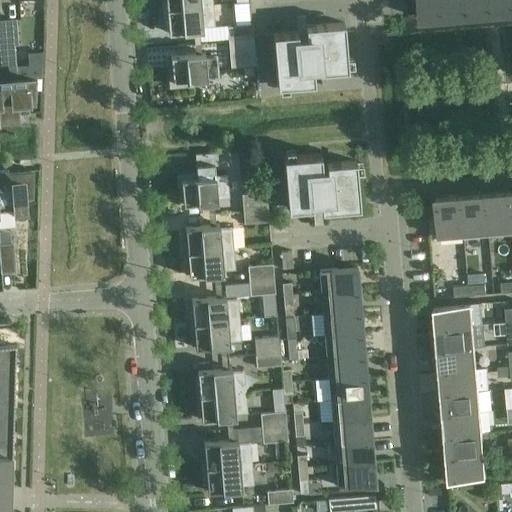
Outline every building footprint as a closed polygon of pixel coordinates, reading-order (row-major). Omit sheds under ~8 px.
[(162,0),(163,9),(212,5),(211,0),(162,0)] [(446,17),(444,0),(409,0),(410,2),(420,2),(421,19),(446,17)] [(470,15),(468,0),(444,0),(446,17),(470,15)] [(494,13),(492,0),(468,0),(470,15),(494,13)] [(511,11),(511,0),(492,0),(494,13),(511,11)] [(214,25),(212,5),(163,9),(165,29),(168,29),(169,33),(203,30),(203,26),(214,25)] [(0,119),(19,118),(19,115),(30,114),(29,100),(33,100),(34,78),(18,80),(15,45),(19,44),(17,20),(0,21),(0,119)] [(158,23),(143,24),(143,37),(158,37),(158,23)] [(345,23),(306,26),(307,35),(298,36),(298,32),(273,34),(278,86),(315,83),(314,72),(349,70),(345,23)] [(253,38),(252,25),(228,27),(229,40),(253,38)] [(256,65),(253,38),(229,40),(231,67),(256,65)] [(205,53),(171,56),(171,60),(168,61),(170,88),(198,85),(198,79),(219,78),(217,56),(206,57),(205,53)] [(463,124),(463,97),(445,97),(445,110),(424,111),(425,140),(452,140),(451,124),(463,124)] [(356,161),(329,164),(327,164),(327,171),(323,172),(321,154),(284,157),(288,209),(313,207),(313,203),(321,202),(322,211),(360,208),(356,161)] [(227,175),(216,176),(215,165),(218,165),(218,155),(196,157),(197,172),(177,174),(180,201),(183,200),(183,205),(218,202),(218,198),(229,197),(227,175)] [(31,192),(32,171),(32,170),(6,173),(6,169),(0,169),(0,209),(15,208),(15,218),(25,218),(27,218),(24,191),(30,191),(30,192),(31,192)] [(511,229),(511,222),(509,192),(485,194),(488,231),(511,229)] [(269,209),(267,193),(242,195),(244,211),(269,209)] [(488,231),(485,194),(461,196),(464,233),(488,231)] [(464,233),(461,196),(437,198),(438,216),(428,217),(430,235),(440,234),(440,235),(464,233)] [(270,222),(269,211),(269,209),(244,211),(245,224),(270,222)] [(220,225),(185,228),(186,232),(182,232),(184,252),(233,248),(231,228),(220,229),(220,225)] [(12,245),(0,246),(0,254),(1,271),(14,270),(12,245)] [(235,269),(233,248),(184,252),(186,273),(189,272),(189,277),(224,274),(223,270),(235,269)] [(293,267),(291,251),(281,252),(283,268),(293,267)] [(274,281),(273,264),(248,266),(250,283),(274,281)] [(358,266),(320,270),(322,292),(359,289),(358,266)] [(275,293),(274,281),(250,283),(251,295),(275,293)] [(511,292),(511,282),(501,283),(502,293),(511,292)] [(291,283),(282,283),(283,295),(292,295),(291,283)] [(486,284),(470,286),(471,296),(487,295),(486,284)] [(471,296),(470,286),(454,287),(455,297),(471,296)] [(361,310),(359,289),(322,292),(323,314),(361,310)] [(293,307),(292,295),(283,295),(284,307),(293,307)] [(226,296),(191,299),(192,303),(188,304),(190,324),(239,320),(237,299),(226,300),(226,296)] [(474,326),(472,304),(435,307),(436,329),(474,326)] [(363,332),(361,310),(323,314),(325,335),(363,332)] [(241,340),(239,320),(190,324),(192,344),(195,344),(195,348),(230,345),(230,341),(241,340)] [(295,326),(286,326),(287,338),(296,338),(295,326)] [(475,348),(474,326),(436,329),(438,351),(475,348)] [(365,353),(363,332),(325,335),(327,357),(365,353)] [(479,336),(479,351),(505,351),(504,335),(479,336)] [(280,352),(279,336),(254,338),(256,355),(280,352)] [(297,350),(296,338),(287,338),(288,350),(297,350)] [(0,346),(0,511),(11,511),(16,346),(0,346)] [(477,369),(475,348),(438,351),(440,372),(477,369)] [(281,365),(281,361),(280,352),(256,355),(257,367),(281,365)] [(367,375),(365,353),(327,357),(329,378),(367,375)] [(232,368),(197,371),(198,375),(195,376),(196,396),(245,392),(243,371),(232,372),(232,368)] [(291,369),(282,370),(283,382),(292,381),(291,369)] [(479,391),(477,369),(440,372),(442,394),(479,391)] [(369,396),(367,375),(329,378),(331,400),(369,396)] [(293,393),(292,381),(283,382),(284,394),(293,393)] [(481,412),(479,391),(442,394),(444,415),(481,412)] [(247,412),(245,392),(196,396),(198,416),(201,416),(202,420),(236,417),(236,413),(247,412)] [(370,418),(369,396),(331,400),(333,421),(370,418)] [(287,424),(285,412),(261,414),(262,426),(287,424)] [(302,412),(293,412),(294,424),(303,424),(302,412)] [(483,434),(481,412),(444,415),(446,437),(483,434)] [(372,439),(370,418),(333,421),(334,443),(372,439)] [(288,441),(287,424),(262,426),(263,443),(288,441)] [(304,436),(303,424),(294,424),(295,436),(304,436)] [(485,455),(483,434),(446,437),(448,458),(485,455)] [(374,461),(372,439),(334,443),(336,464),(374,461)] [(251,463),(250,443),(238,444),(238,440),(204,443),(204,447),(201,447),(202,467),(251,463)] [(306,455),(297,455),(298,467),(307,467),(306,455)] [(487,477),(485,455),(448,458),(449,481),(487,477)] [(376,483),(374,461),(336,464),(338,487),(376,483)] [(253,484),(251,463),(202,467),(204,488),(207,488),(208,492),(242,489),(242,485),(253,484)] [(308,479),(307,467),(298,467),(299,479),(308,479)] [(511,493),(511,483),(496,485),(497,495),(511,493)] [(293,502),(292,489),(267,491),(268,504),(293,502)] [(495,507),(510,505),(509,495),(493,497),(495,507)]
